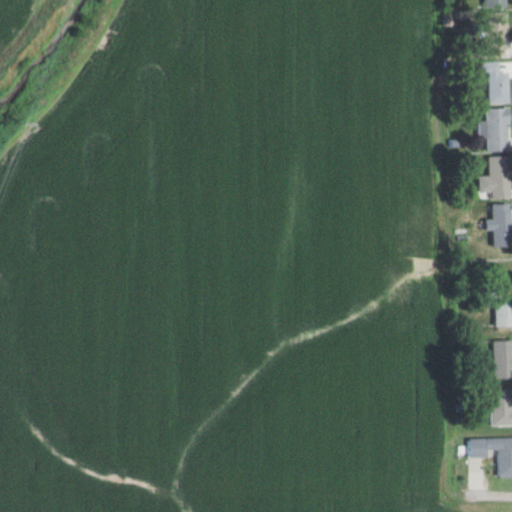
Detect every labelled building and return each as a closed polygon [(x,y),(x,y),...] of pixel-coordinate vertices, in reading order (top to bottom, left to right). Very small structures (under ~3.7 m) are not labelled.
[(479,0),(479,9),(501,9),(501,0),(479,0)] [(503,58),(502,14),(479,14),(479,58),(503,58)] [(495,63),(483,63),(483,105),(505,105),(505,73),(495,73),(495,63)] [(482,152),(504,152),(504,110),(482,110),(482,152)] [(485,199),(506,199),(506,158),(485,158),(485,199)] [(506,248),(506,205),(488,205),(488,248),(506,248)] [(492,327),(510,327),(510,288),(492,288),(492,327)] [(511,380),(511,341),(490,341),(490,380),(511,380)] [(487,427),(511,427),(511,390),(487,391),(487,427)] [(511,439),(464,440),(464,458),(494,458),(494,479),(511,478),(511,439)]
